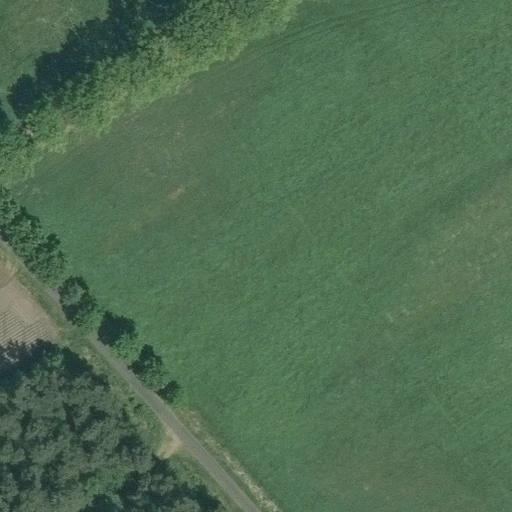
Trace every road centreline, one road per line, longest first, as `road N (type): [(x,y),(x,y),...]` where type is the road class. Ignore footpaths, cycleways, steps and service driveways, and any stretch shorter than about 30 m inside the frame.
road 1 (unclassified): [(0,235),(251,511)]
road 2 (track): [(0,156),(235,0)]
